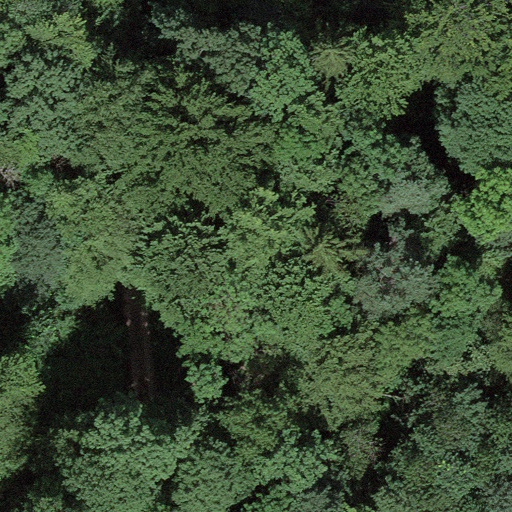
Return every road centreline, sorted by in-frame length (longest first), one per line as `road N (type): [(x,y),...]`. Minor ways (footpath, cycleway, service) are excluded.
road 1 (track): [(123,108),(156,511)]
road 2 (track): [(134,198),(185,280),(302,511)]
